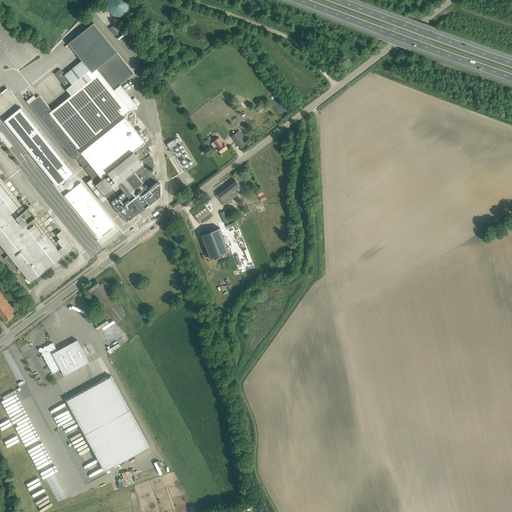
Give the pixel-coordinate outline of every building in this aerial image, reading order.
[(106,2),(106,4),(107,5),(107,6),(107,7),(107,8),(107,9),(108,10),(109,10),(109,11),(110,12),(111,13),(112,14),(113,14),(114,15),(115,15),(116,16),(117,16),(118,16),(119,16),(120,16),(121,16),(122,15),(123,15),(124,15),(124,14),(125,14),(126,14),(127,13),(127,12),(128,12),(128,11),(129,10),(130,9),(130,8),(130,7),(131,6),(131,5),(131,4),(131,3),(131,2),(131,1),(130,0),(106,0),(107,0),(107,1),(107,2),(106,2)] [(100,5),(97,8),(101,14),(105,12),(100,5)] [(127,194),(113,205),(127,222),(157,199),(148,188),(158,181),(150,170),(155,166),(153,157),(142,145),(145,142),(125,117),(138,106),(120,85),(135,74),(94,23),(68,43),(82,60),(65,74),(60,68),(54,73),(72,95),(52,110),(40,95),(36,98),(34,95),(27,101),(73,158),(75,156),(83,166),(82,166),(83,169),(84,168),(96,182),(108,172),(127,194)] [(110,28),(116,36),(119,34),(113,26),(110,28)] [(232,103),(240,113),(245,109),(238,99),(232,103)] [(256,109),(259,113),(266,107),(263,103),(256,109)] [(4,121),(58,187),(71,176),(74,174),(21,107),(4,121)] [(231,136),(237,144),(240,148),(248,142),(239,130),(231,136)] [(221,153),(228,148),(225,144),(224,142),(223,142),(219,137),(213,142),(217,147),(221,153)] [(177,144),(174,139),(167,144),(170,148),(177,144)] [(105,176),(91,188),(103,201),(107,198),(116,191),(111,185),(111,183),(105,176)] [(0,243),(9,254),(5,258),(17,273),(21,269),(28,278),(31,282),(35,279),(36,279),(39,276),(74,248),(61,231),(57,234),(60,239),(57,241),(62,247),(58,250),(33,218),(36,216),(29,207),(26,209),(0,177),(0,243)] [(235,180),(218,193),(216,195),(224,205),(229,201),(233,198),(233,197),(238,194),(235,191),(241,187),(235,180)] [(65,195),(65,196),(95,233),(111,220),(110,218),(81,183),(65,195)] [(256,192),(259,198),(265,195),(262,189),(256,192)] [(192,213),(199,221),(211,212),(204,204),(192,213)] [(220,213),(225,225),(230,223),(225,212),(220,213)] [(220,227),(201,235),(210,259),(229,251),(220,227)] [(92,291),(100,285),(96,280),(87,287),(91,292),(91,291),(92,291)] [(100,285),(92,291),(117,322),(126,315),(101,284),(100,285)] [(14,315),(10,310),(13,307),(0,289),(0,313),(6,322),(14,315)] [(116,326),(103,331),(106,337),(116,332),(115,331),(118,330),(116,326)] [(43,352),(43,354),(53,373),(61,369),(64,375),(89,362),(77,340),(57,350),(53,343),(45,347),(44,349),(42,348),(41,351),(43,352)] [(27,363),(24,364),(30,377),(33,375),(27,363)] [(66,399),(105,470),(149,446),(111,375),(66,399)]
